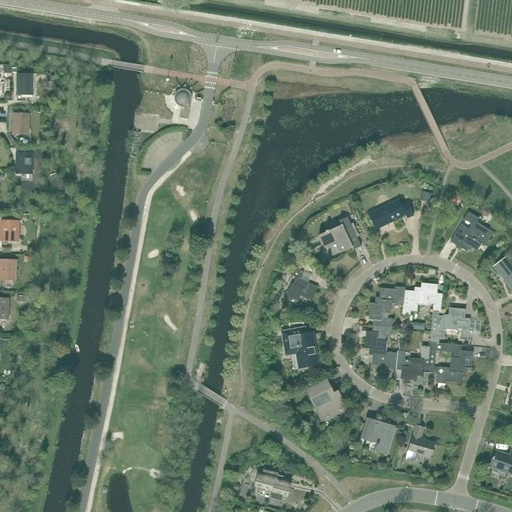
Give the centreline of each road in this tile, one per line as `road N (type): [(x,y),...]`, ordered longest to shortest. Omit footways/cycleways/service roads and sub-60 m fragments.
road 1 (unclassified): [(80,511),(139,198),(200,129),(216,40)]
road 2 (residential): [(481,412),(496,356),(487,301),(457,273),(425,261),(366,275),(336,319),(333,340),(337,359),(370,392),(426,405)]
road 3 (track): [(231,411),(251,281),(302,204),(379,155),(446,174)]
road 4 (tertiary): [(511,84),(357,57)]
road 5 (tertiary): [(130,20),(4,0)]
